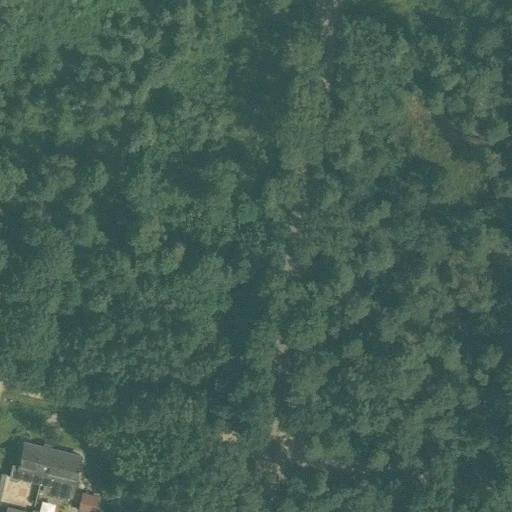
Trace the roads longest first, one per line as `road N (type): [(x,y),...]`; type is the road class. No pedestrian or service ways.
road 1 (unclassified): [(261,511),(322,0)]
road 2 (track): [(269,447),(0,384)]
road 3 (track): [(511,502),(269,447)]
